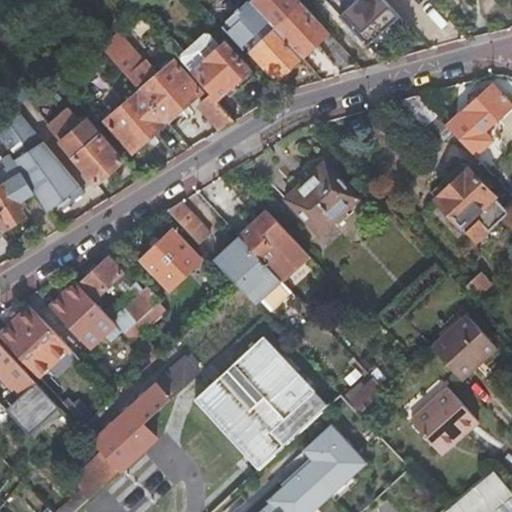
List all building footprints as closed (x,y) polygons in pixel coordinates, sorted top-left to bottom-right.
[(23,0),(0,0),(0,3),(7,12),(23,0)] [(275,79),(299,56),(271,26),(265,19),(258,12),(247,0),(243,0),(244,1),(237,7),(236,6),(233,8),(234,10),(225,19),(224,18),(223,19),(224,20),(229,26),(224,30),(239,45),(243,41),(245,44),(246,45),(245,47),(275,79)] [(298,0),(271,26),(299,56),(327,30),(300,1),(298,0)] [(391,30),(402,19),(383,0),(353,0),(338,15),(367,45),(387,26),(391,30)] [(229,26),(224,20),(220,24),(224,30),(229,26)] [(118,33),(102,47),(118,66),(129,78),(139,90),(166,121),(200,91),(173,60),(163,69),(157,74),(146,61),(143,62),(118,33)] [(202,33),(176,56),(191,73),(209,93),(214,99),(232,83),(237,88),(252,75),(223,42),(218,45),(207,33),(202,33)] [(160,65),(163,69),(173,60),(170,56),(160,65)] [(0,62),(0,90),(11,103),(14,108),(26,98),(29,96),(0,62)] [(490,84),(445,126),(452,133),(473,156),(491,139),(483,132),(511,106),(490,84)] [(131,151),(166,121),(139,90),(104,120),(131,151)] [(198,108),(216,130),(233,120),(216,101),(214,99),(209,93),(198,102),(198,108)] [(445,126),(415,94),(398,99),(440,144),(452,133),(445,126)] [(33,191),(45,212),(65,197),(70,205),(84,193),(14,108),(11,103),(0,109),(0,138),(6,148),(33,191)] [(60,142),(86,118),(79,111),(54,134),(60,142)] [(121,160),(86,118),(60,142),(95,184),(121,160)] [(0,213),(7,225),(8,227),(25,216),(19,206),(24,203),(21,199),(33,191),(6,148),(0,152),(0,213)] [(358,197),(324,161),(284,199),(318,235),(358,197)] [(435,198),(467,168),(461,161),(428,191),(435,198)] [(492,195),(467,168),(435,198),(460,225),(470,215),(483,230),(505,210),(492,195)] [(209,233),(180,201),(167,209),(199,243),(209,233)] [(304,252),(267,212),(241,238),(278,277),(279,278),(280,279),(305,254),(304,252)] [(142,258),(168,288),(186,272),(182,267),(195,254),(173,230),(142,258)] [(278,277),(241,238),(215,261),(236,284),(254,302),(254,303),(259,298),(280,279),(279,278),(278,277)] [(186,272),(168,288),(170,289),(201,260),(195,254),(182,267),(186,272)] [(90,273),(78,285),(92,299),(104,287),(108,291),(124,275),(107,257),(97,267),(93,264),(87,270),(90,273)] [(490,283),(480,271),(465,285),(475,296),(490,283)] [(292,292),(280,279),(259,298),(271,311),(292,292)] [(78,285),(74,281),(49,305),(52,308),(60,317),(87,346),(98,335),(104,342),(118,327),(92,299),(78,285)] [(160,299),(148,286),(124,308),(136,321),(151,307),(156,302),(160,299)] [(136,321),(123,332),(130,340),(130,341),(138,334),(159,315),(161,308),(156,302),(151,307),(136,321)] [(8,324),(0,331),(0,336),(37,376),(48,365),(59,376),(78,358),(29,306),(18,315),(16,313),(12,312),(5,318),(8,324)] [(467,316),(432,348),(462,382),(479,366),(475,362),(494,345),(467,316)] [(138,334),(130,341),(151,362),(159,355),(138,334)] [(258,467),(327,404),(326,402),(283,442),(271,429),(314,390),(263,334),(247,347),(248,348),(232,362),(239,370),(240,369),(263,395),(251,406),(221,373),(194,397),(258,467)] [(0,344),(0,378),(12,390),(14,388),(21,395),(5,409),(28,434),(39,425),(42,427),(66,413),(0,344)] [(92,441),(100,449),(106,455),(142,422),(145,419),(186,383),(197,372),(184,357),(92,441)] [(359,414),(384,389),(373,378),(364,386),(347,402),(359,414)] [(359,380),(342,396),(347,402),(364,386),(359,380)] [(444,385),(433,395),(464,429),(475,419),(444,385)] [(464,429),(433,395),(407,420),(438,453),(464,429)] [(66,398),(62,401),(68,408),(72,404),(66,398)] [(68,408),(80,421),(90,411),(80,401),(74,402),(72,404),(68,408)] [(118,468),(119,470),(137,453),(155,436),(146,426),(142,422),(106,455),(118,468)] [(310,511),(365,463),(331,424),(303,449),(313,459),(268,499),(270,502),(258,511),(310,511)] [(493,455),(502,443),(479,425),(470,437),(493,455)] [(70,480),(88,499),(118,468),(106,455),(100,449),(70,480)] [(443,511),(492,511),(511,495),(511,494),(492,471),(443,511)] [(511,495),(492,511),(509,511),(511,510),(511,495)]
